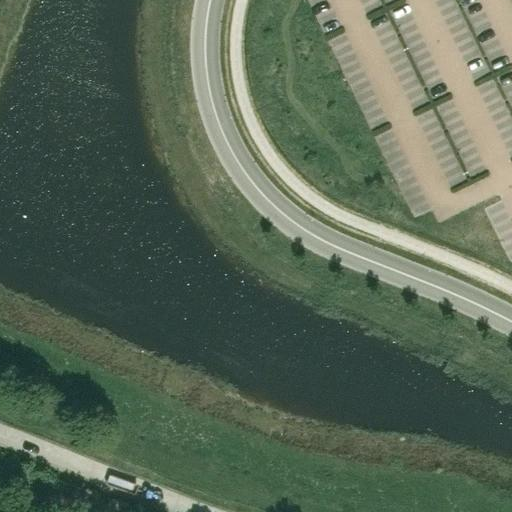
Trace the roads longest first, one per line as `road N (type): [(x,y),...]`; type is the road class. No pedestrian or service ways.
road 1 (unclassified): [(209,0),(204,65),(213,107),(234,157),(268,202),(339,249),(511,322)]
road 2 (unclassified): [(201,511),(0,432)]
